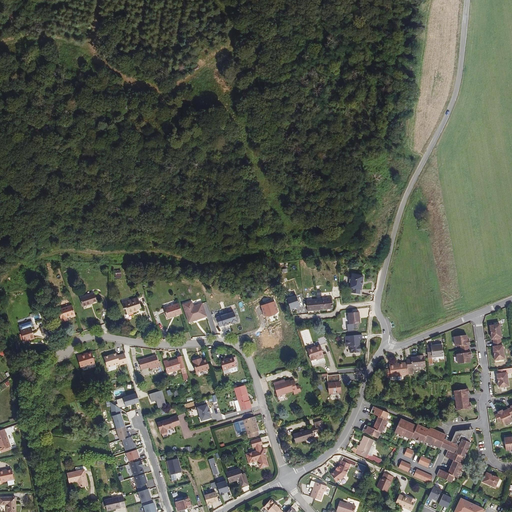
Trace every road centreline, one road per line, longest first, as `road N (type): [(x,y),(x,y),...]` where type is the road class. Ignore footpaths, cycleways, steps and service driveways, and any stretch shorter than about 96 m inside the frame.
road 1 (track): [(385,262),(350,244),(272,248),(216,262),(174,251),(75,252),(23,265),(0,287)]
road 2 (tertiary): [(384,343),(377,302),(385,262),(452,100),(467,0)]
road 3 (residential): [(57,349),(104,336),(231,344),(254,372),(286,479)]
road 4 (track): [(89,50),(117,72),(173,88),(226,51),(231,23),(211,0)]
road 5 (track): [(208,63),(296,228),(292,246)]
